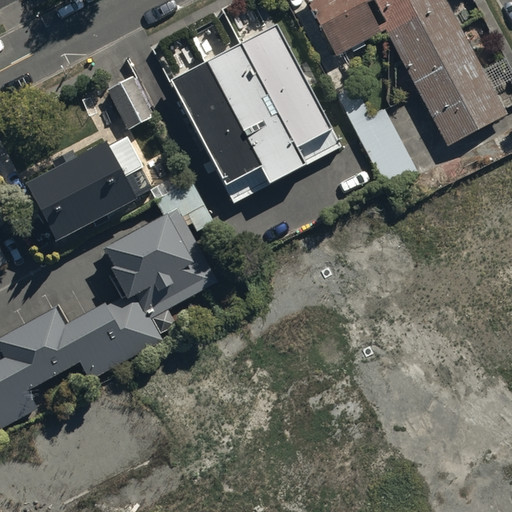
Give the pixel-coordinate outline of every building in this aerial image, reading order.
[(444,0),(305,0),(334,55),(384,29),(444,145),(504,114),(444,0)] [(274,23),(166,78),(231,202),(338,147),(274,23)] [(132,75),(105,89),(126,129),(153,116),(132,75)] [(353,85),(335,94),(386,189),(416,172),(382,108),(368,115),(353,85)] [(102,142),(22,184),(52,242),(152,191),(125,140),(106,150),(102,142)] [(212,225),(191,187),(163,202),(170,214),(104,250),(113,267),(108,270),(124,299),(123,301),(106,310),(104,306),(64,327),(55,311),(0,339),(0,353),(3,359),(0,360),(0,430),(38,411),(27,393),(79,365),(89,383),(163,343),(160,338),(176,329),(168,313),(186,303),(193,316),(207,309),(200,297),(219,286),(188,230),(193,227),(197,234),(212,225)] [(457,284),(470,310),(511,289),(511,204),(499,211),(506,227),(452,254),(464,280),(457,284)] [(67,506),(62,509),(63,511),(386,511),(418,495),(319,312),(306,319),(310,327),(268,349),(334,471),(259,511),(249,493),(213,511),(204,511),(172,450),(82,498),(79,492),(63,500),(67,506)] [(466,346),(428,366),(442,394),(481,373),(466,346)]
